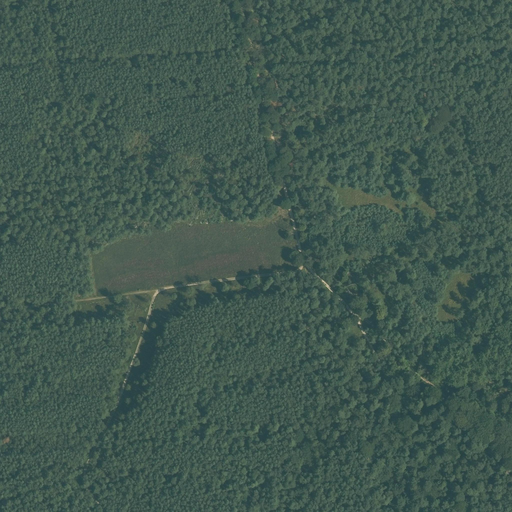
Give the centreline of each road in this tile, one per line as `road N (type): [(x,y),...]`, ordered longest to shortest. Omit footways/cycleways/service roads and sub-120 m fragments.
road 1 (track): [(307,268),(0,310)]
road 2 (track): [(346,303),(303,259),(250,49)]
road 3 (track): [(156,290),(85,468),(100,511)]
road 4 (track): [(424,511),(431,492),(426,460),(346,303)]
road 5 (track): [(511,441),(434,388),(346,303)]
road 6 (track): [(511,99),(461,113),(483,207),(511,208)]
